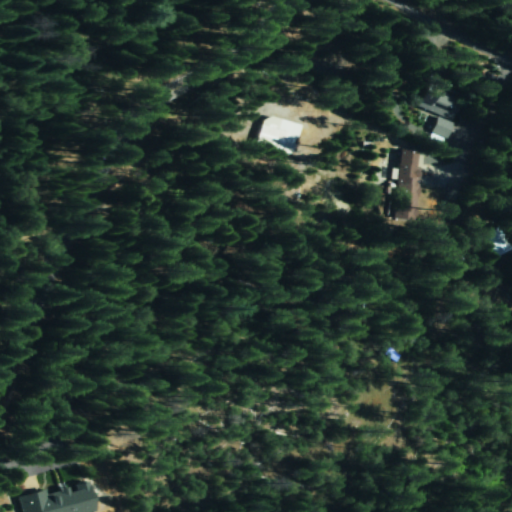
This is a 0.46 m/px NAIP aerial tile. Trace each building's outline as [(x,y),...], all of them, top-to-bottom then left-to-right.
[(412,108),(433,114),(428,134),(445,139),(450,122),(449,122),(456,98),(435,92),(438,81),(422,76),(412,108)] [(296,125),(259,116),(252,145),(289,153),(296,125)] [(389,219),(411,222),(417,169),(412,168),(414,153),(397,151),(389,219)] [(508,250),(497,226),(477,236),(488,259),(508,250)] [(15,497),(17,511),(90,511),(84,483),(71,486),(71,489),(43,495),(41,491),(15,497)]
